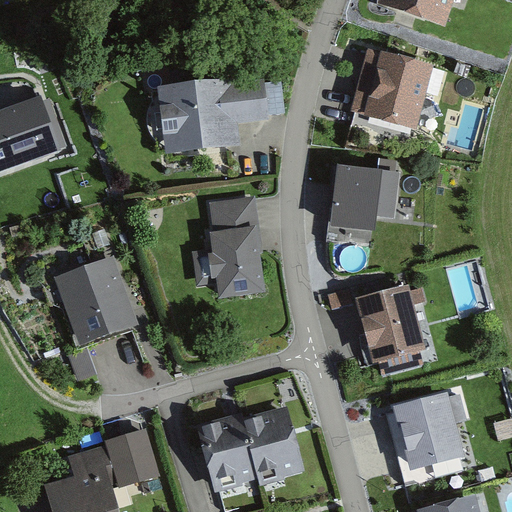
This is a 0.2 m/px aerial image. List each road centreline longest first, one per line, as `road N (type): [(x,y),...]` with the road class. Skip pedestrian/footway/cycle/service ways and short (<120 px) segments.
road 1 (residential): [(336,0),(308,80),(292,191),(299,292),(314,353)]
road 2 (residential): [(314,353),(103,410)]
road 3 (residential): [(314,353),(357,511)]
